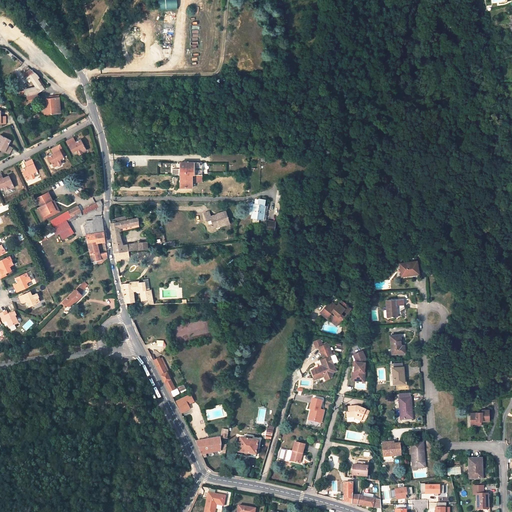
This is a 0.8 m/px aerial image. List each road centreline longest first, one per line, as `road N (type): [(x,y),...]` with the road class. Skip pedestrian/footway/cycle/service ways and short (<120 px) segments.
road 1 (residential): [(503,511),(501,446),(451,447),(430,427),(424,326)]
road 2 (residential): [(95,119),(107,169),(108,242),(138,346)]
road 3 (unclassified): [(203,475),(354,511)]
road 4 (unclassified): [(138,346),(203,475)]
road 5 (unclassified): [(23,0),(82,75),(95,119)]
road 6 (unclassified): [(138,346),(0,364)]
road 7 (residential): [(95,119),(0,38)]
